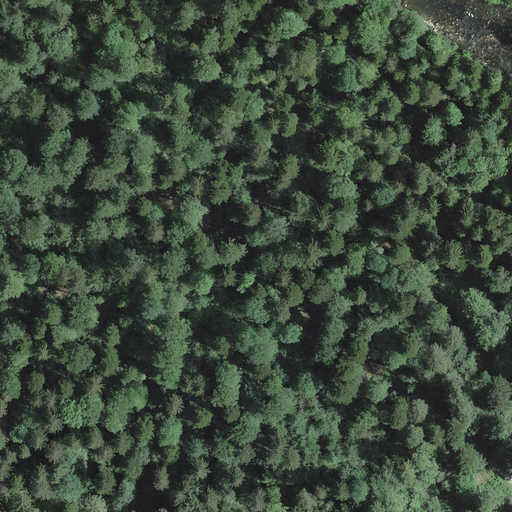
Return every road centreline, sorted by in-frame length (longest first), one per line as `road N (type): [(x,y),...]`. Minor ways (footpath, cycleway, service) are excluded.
road 1 (unclassified): [(0,91),(78,129),(234,238),(396,387),(511,479)]
road 2 (track): [(511,208),(458,178),(367,52),(288,0)]
road 3 (track): [(511,393),(435,285),(511,284)]
